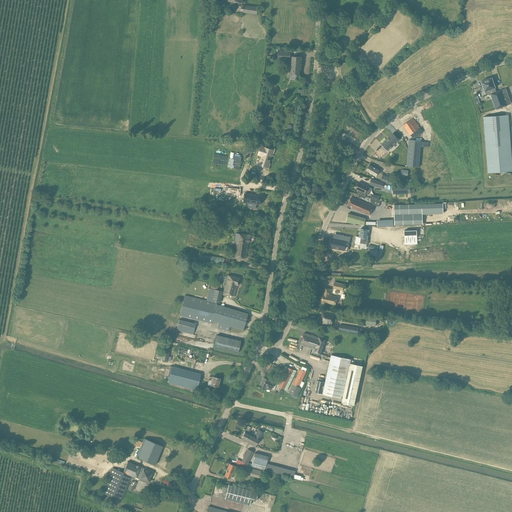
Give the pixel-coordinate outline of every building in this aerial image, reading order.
[(257,7),(242,5),(241,12),(256,15),(257,7)] [(278,50),(278,57),(290,58),(290,50),(278,50)] [(292,56),(291,75),(294,75),(299,75),(301,57),(292,56)] [(503,93),(507,91),(506,88),(496,92),(495,88),(492,78),(487,80),(481,81),(483,86),(485,91),(486,95),(491,94),(496,109),(507,105),(503,93)] [(511,170),(511,164),(508,115),(483,117),(488,172),(511,170)] [(423,133),(413,118),(403,125),(410,135),(413,139),(423,133)] [(422,137),(421,141),(409,140),(407,166),(419,167),(421,146),(428,147),(429,134),(422,133),(422,137)] [(393,134),(383,144),(387,149),(390,146),(391,147),(399,140),(393,134)] [(394,152),(398,155),(407,146),(403,142),(394,152)] [(381,147),(375,154),(380,159),(386,152),(381,147)] [(265,148),(260,165),(268,167),(274,150),(265,148)] [(229,158),(228,167),(239,170),(241,161),(235,160),(234,165),(233,165),(234,159),(229,158)] [(370,165),(366,170),(370,173),(376,177),(380,171),(374,167),(370,165)] [(381,179),(381,181),(388,184),(389,181),(390,177),(383,175),(381,179)] [(372,179),(370,184),(382,188),(384,183),(379,181),(372,179)] [(358,192),(357,192),(357,195),(365,196),(366,193),(369,195),(372,189),(358,183),(357,184),(355,186),(356,188),(359,190),(358,192)] [(411,193),(410,185),(392,186),(392,195),(411,193)] [(244,194),(243,203),(248,203),(247,207),(256,208),(256,204),(260,205),(261,196),(256,195),(255,195),(244,194)] [(379,205),(380,201),(379,200),(379,195),(371,194),(370,199),(375,200),(374,204),(379,205)] [(357,210),(361,201),(357,200),(351,198),(348,206),(357,210)] [(361,201),(357,210),(369,215),(373,207),(361,201)] [(395,225),(423,224),(422,214),(443,213),(442,204),(394,205),(395,225)] [(347,213),(345,221),(364,226),(366,218),(347,213)] [(359,237),(361,237),(360,244),(367,245),(368,240),(367,240),(369,230),(366,229),(361,228),(359,237)] [(417,230),(404,231),(405,244),(417,244),(417,230)] [(250,235),(236,233),(235,241),(238,242),(238,246),(235,246),(234,255),(247,257),(250,235)] [(331,243),(331,248),(344,250),(346,242),(350,242),(351,237),(340,235),(339,240),(332,239),(331,243)] [(197,255),(197,260),(208,262),(223,264),(223,265),(229,266),(230,259),(224,259),(224,258),(209,256),(197,255)] [(240,278),(227,275),(223,295),(227,296),(227,294),(234,296),(237,285),(238,285),(240,278)] [(215,287),(210,285),(207,299),(220,302),(222,291),(215,290),(215,287)] [(331,289),(325,288),(324,294),(323,294),(321,302),(335,305),(337,297),(329,295),(331,289)] [(216,303),(184,296),(180,316),(212,324),(213,321),(219,323),(217,328),(228,331),(230,326),(243,330),(247,314),(216,305),(216,303)] [(334,314),(322,312),(320,322),(332,325),(334,314)] [(375,317),(366,316),(365,324),(374,326),(375,317)] [(195,323),(179,319),(176,331),(193,334),(195,323)] [(364,329),(340,325),(339,330),(358,334),(358,331),(364,332),(364,329)] [(326,340),(304,333),(300,345),(316,349),(315,352),(319,354),(321,354),(326,340)] [(237,352),(240,340),(215,334),(212,346),(237,352)] [(170,345),(162,343),(159,359),(167,361),(170,345)] [(351,359),(331,355),(325,382),(317,380),(315,392),(322,394),(343,398),(342,403),(354,405),(363,366),(350,363),(351,359)] [(296,371),(285,366),(276,386),(287,391),(296,371)] [(201,374),(172,367),(168,382),(197,390),(201,374)] [(301,389),(299,388),(302,382),(306,372),(300,369),(293,385),(289,393),(297,397),(301,389)] [(213,377),(209,376),(208,380),(212,381),(211,385),(218,387),(220,378),(213,377)] [(275,382),(264,377),(261,384),(271,389),(275,382)] [(263,432),(258,429),(255,436),(245,431),(241,439),(255,446),(258,440),(259,440),(263,432)] [(163,446),(144,438),(136,457),(155,465),(163,446)] [(128,451),(122,448),(117,459),(121,462),(122,459),(123,460),(128,451)] [(243,456),(239,463),(249,466),(302,480),(303,477),(301,477),(301,475),(294,474),(295,471),(266,464),(268,456),(255,453),(252,464),(247,463),(253,452),(248,449),(245,453),(244,453),(243,456)] [(112,468),(102,493),(121,501),(131,476),(136,478),(140,479),(139,480),(148,484),(153,471),(144,468),(140,467),(128,461),(123,472),(112,468)] [(237,467),(229,463),(224,476),(231,479),(233,473),(235,474),(237,467)] [(261,471),(244,466),(242,473),(259,477),(261,471)] [(258,492),(229,485),(225,499),(250,505),(251,499),(256,500),(258,492)]
